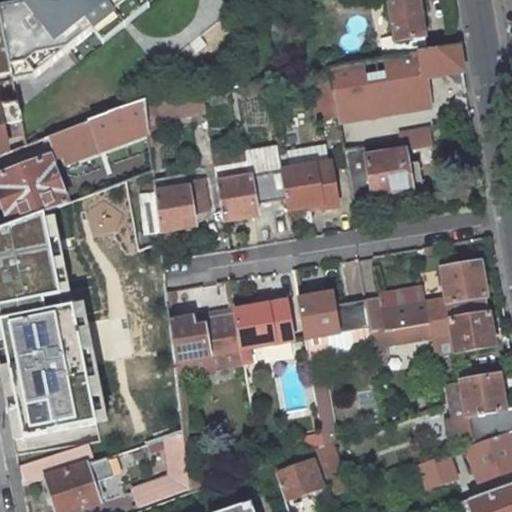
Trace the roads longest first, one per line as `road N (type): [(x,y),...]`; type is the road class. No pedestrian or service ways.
road 1 (residential): [(511,225),(181,276)]
road 2 (tertiary): [(511,224),(471,0)]
